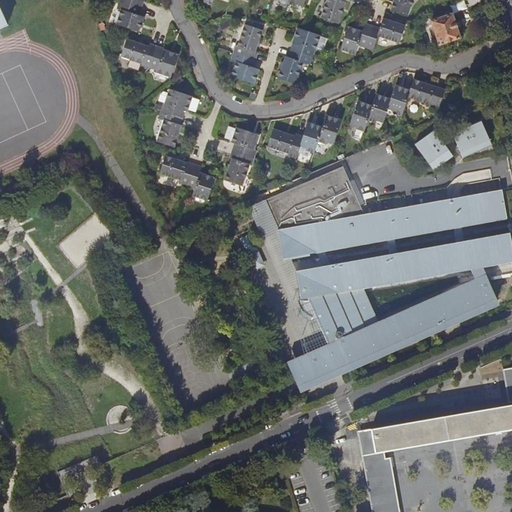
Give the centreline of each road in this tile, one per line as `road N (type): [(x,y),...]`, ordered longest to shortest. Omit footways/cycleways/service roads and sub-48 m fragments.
road 1 (residential): [(102,511),(511,329)]
road 2 (residential): [(174,0),(216,92),(250,111),(289,107),(399,62),(445,67),(511,44)]
